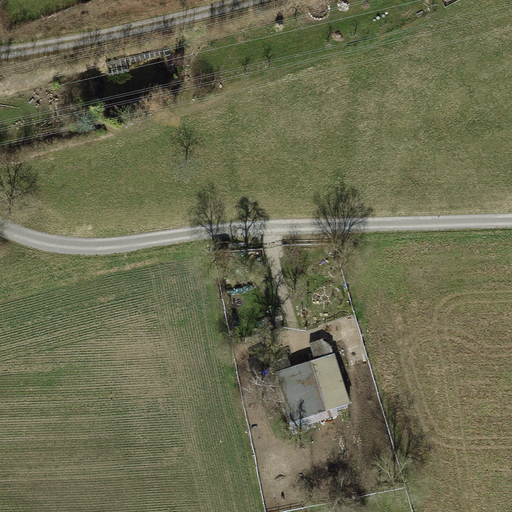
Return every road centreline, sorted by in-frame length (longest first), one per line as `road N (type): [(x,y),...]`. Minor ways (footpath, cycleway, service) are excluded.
road 1 (track): [(511,221),(205,228),(85,245),(38,240),(0,224)]
road 2 (track): [(0,56),(253,0)]
